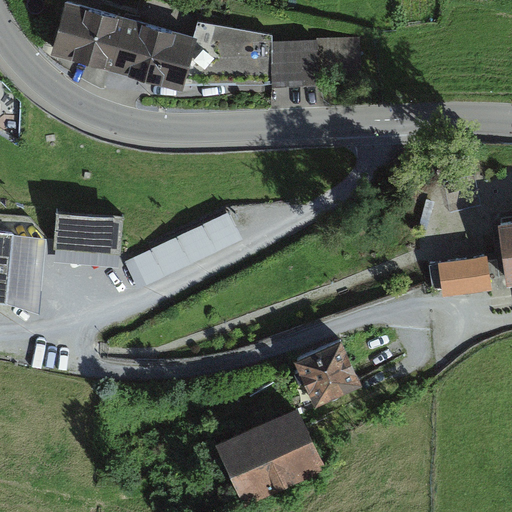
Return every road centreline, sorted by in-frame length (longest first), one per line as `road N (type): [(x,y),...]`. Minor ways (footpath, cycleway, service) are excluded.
road 1 (residential): [(0,343),(146,311),(362,182),(372,164),(372,121)]
road 2 (tertiary): [(0,30),(31,73),(85,112),(163,130),(372,121)]
road 3 (tertiary): [(372,121),(511,125)]
